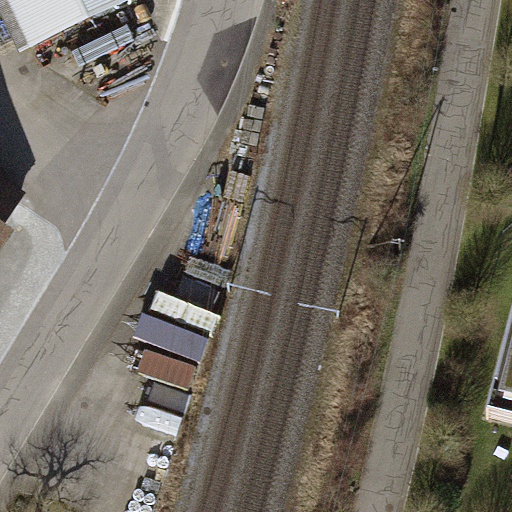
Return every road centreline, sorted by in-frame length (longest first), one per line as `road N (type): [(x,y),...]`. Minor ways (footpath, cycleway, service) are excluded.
road 1 (tertiary): [(222,0),(140,186),(0,424)]
road 2 (track): [(140,186),(47,145),(0,96)]
